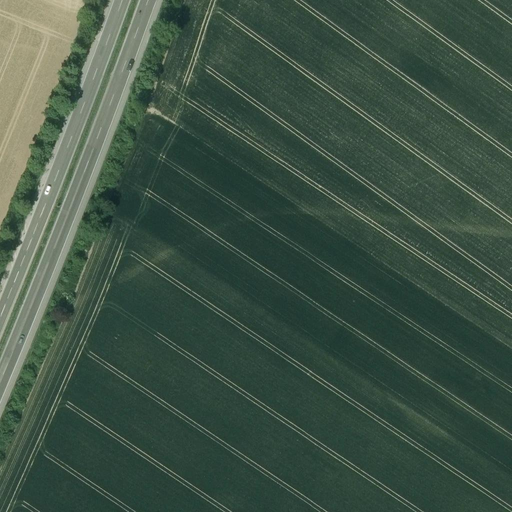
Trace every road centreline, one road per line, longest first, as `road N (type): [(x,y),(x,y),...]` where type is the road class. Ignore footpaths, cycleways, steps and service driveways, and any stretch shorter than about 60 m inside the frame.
road 1 (motorway): [(0,382),(146,0)]
road 2 (motorway): [(121,0),(0,320)]
